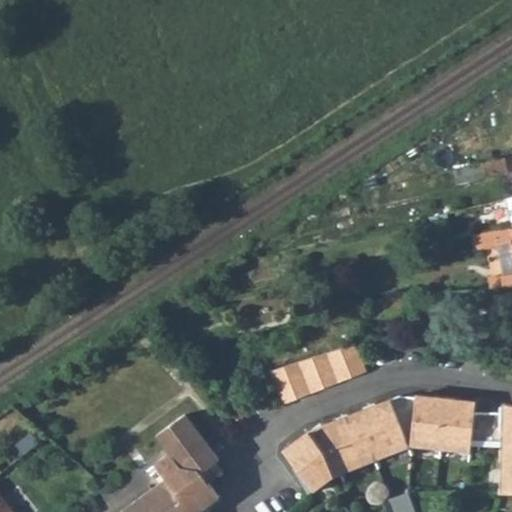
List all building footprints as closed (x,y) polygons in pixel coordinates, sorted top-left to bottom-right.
[(504,158),(453,170),(456,183),(507,171),(504,158)] [(511,228),(452,240),(455,255),(487,249),(507,245),(511,243),(511,228)] [(511,243),(507,245),(509,257),(498,259),(501,273),(488,276),(490,287),(511,285),(511,243)] [(507,245),(487,249),(489,261),(498,259),(509,257),(507,245)] [(356,343),(271,371),(284,405),(368,373),(356,343)] [(502,492),(511,492),(511,439),(503,440),(503,411),(474,411),(475,401),(417,397),(417,399),(401,398),(326,427),(344,474),(414,447),(472,451),(472,441),(503,442),(502,492)] [(511,403),(503,401),(503,411),(503,440),(511,439),(511,403)] [(167,476),(119,511),(198,511),(207,506),(221,496),(210,482),(203,471),(217,461),(220,458),(187,413),(158,434),(179,463),(178,464),(180,467),(171,474),(167,476)] [(326,427),(313,432),(328,452),(337,476),(344,474),(326,427)] [(298,474),(312,494),(337,476),(328,452),(313,432),(289,450),(303,470),(298,474)] [(63,466),(72,456),(51,437),(40,445),(63,466)] [(167,455),(157,463),(167,476),(171,474),(166,466),(172,462),(167,455)] [(217,461),(203,471),(210,482),(224,471),(217,461)] [(389,511),(415,511),(411,498),(408,491),(385,500),(389,511)] [(0,511),(13,511),(0,495),(0,511)]
